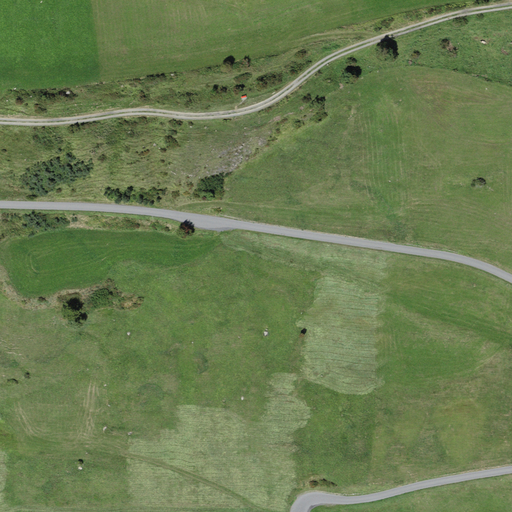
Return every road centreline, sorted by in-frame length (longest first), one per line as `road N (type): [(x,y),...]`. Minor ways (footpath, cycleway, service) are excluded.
road 1 (track): [(0,118),(253,107),(355,46),(453,15),(511,7)]
road 2 (unclassified): [(0,201),(157,211),(424,250),(511,277)]
road 3 (unclassified): [(511,467),(362,498),(310,499),(297,511)]
